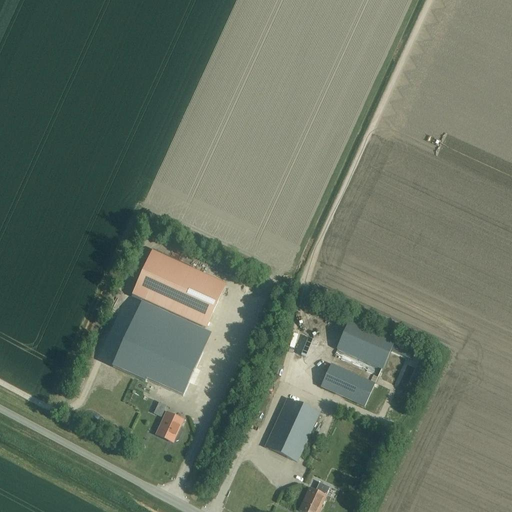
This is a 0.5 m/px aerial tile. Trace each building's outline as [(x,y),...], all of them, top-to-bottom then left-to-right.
[(205,329),(225,285),(152,252),(132,296),(205,329)] [(394,341),(350,321),(338,349),(381,369),(394,341)] [(202,354),(133,323),(113,366),(182,398),(202,354)] [(375,384),(381,369),(338,349),(331,365),(375,384)] [(375,384),(331,365),(320,388),(364,407),(375,384)] [(297,463),(319,414),(287,400),(265,448),(297,463)] [(183,421),(166,413),(156,436),(173,443),(174,441),(177,443),(180,442),(184,433),(183,430),(180,429),(183,421)] [(326,497),(330,488),(318,483),(314,491),(309,489),(299,511),(300,511),(318,511),(326,497)]
